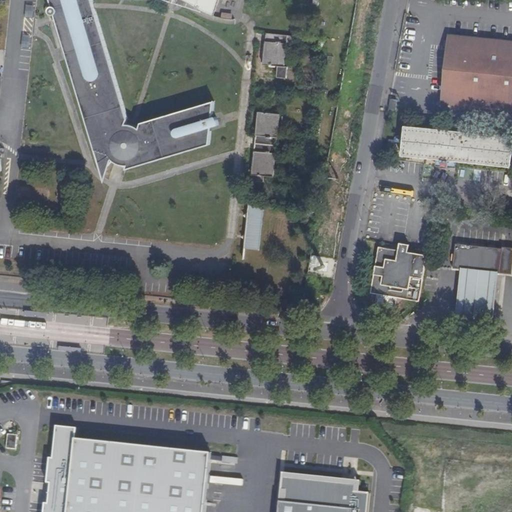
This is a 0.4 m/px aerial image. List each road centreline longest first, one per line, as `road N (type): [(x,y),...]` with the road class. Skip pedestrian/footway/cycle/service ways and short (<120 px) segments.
road 1 (primary): [(0,353),(511,404)]
road 2 (unclassified): [(331,329),(390,0)]
road 3 (primary): [(331,329),(0,298)]
road 4 (primary): [(511,350),(331,329)]
